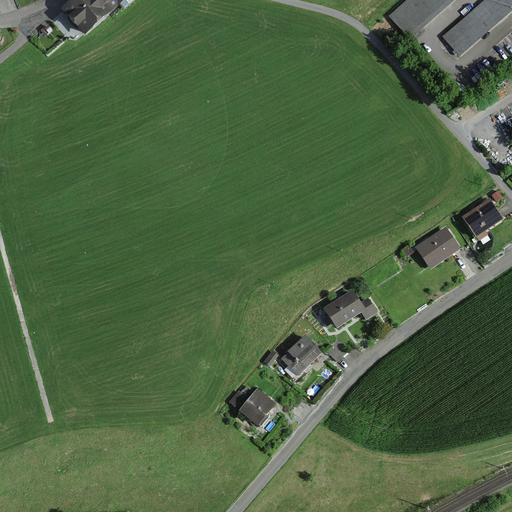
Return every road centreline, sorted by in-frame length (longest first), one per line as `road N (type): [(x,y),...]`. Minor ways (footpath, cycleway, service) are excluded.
road 1 (unclassified): [(511,261),(353,371),(232,511)]
road 2 (track): [(511,195),(374,37),(348,17),(281,0)]
